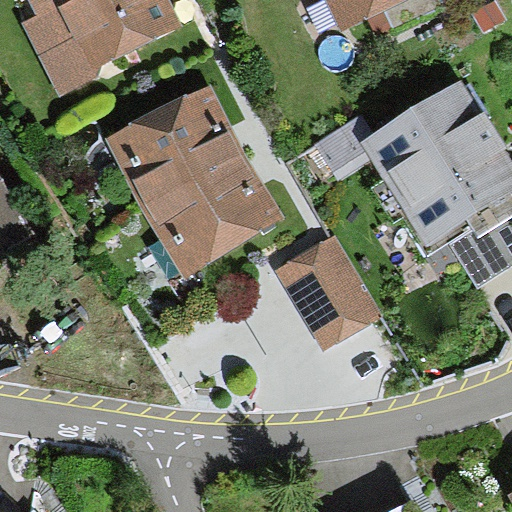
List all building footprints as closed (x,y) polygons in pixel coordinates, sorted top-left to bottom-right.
[(31,0),(41,17),(24,26),(62,96),(104,73),(105,61),(181,22),(169,0),(31,0)] [(444,8),(440,0),(328,0),(341,25),(373,9),(387,37),(444,8)] [(140,210),(242,153),(210,87),(105,141),(140,210)] [(480,125),(470,131),(452,99),(368,147),(421,239),(461,216),(468,229),(501,208),(479,169),(499,158),(480,125)] [(284,217),(242,153),(140,210),(182,279),(284,217)] [(511,210),(508,204),(501,208),(468,229),(448,241),(479,291),(511,269),(511,210)] [(0,223),(0,245),(10,240),(0,223)] [(382,317),(332,237),(275,272),(325,352),(382,317)]
